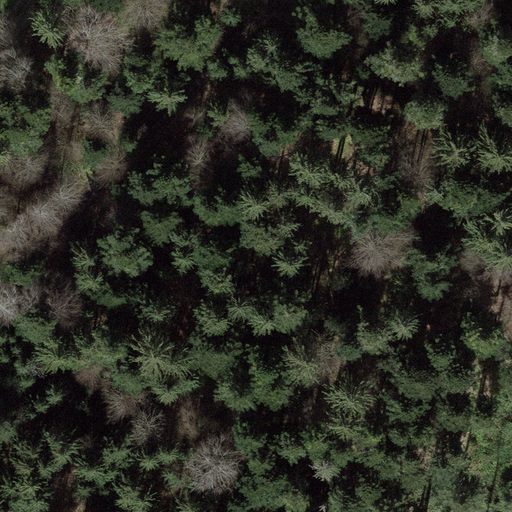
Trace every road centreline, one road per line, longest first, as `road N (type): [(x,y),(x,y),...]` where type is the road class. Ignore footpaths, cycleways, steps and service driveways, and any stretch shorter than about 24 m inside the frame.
road 1 (track): [(27,511),(132,439),(511,263)]
road 2 (track): [(0,319),(88,192),(263,0)]
